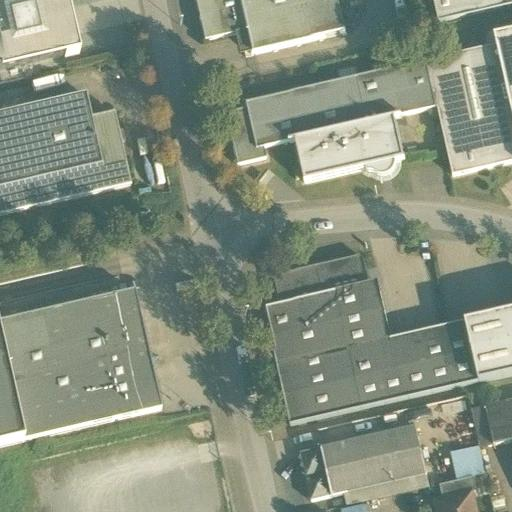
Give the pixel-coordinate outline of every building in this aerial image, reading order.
[(0,0),(0,71),(63,58),(64,60),(78,57),(72,30),(60,33),(52,0),(0,0)] [(64,0),(52,0),(60,33),(72,30),(64,0)] [(194,0),(204,43),(245,34),(237,0),(194,0)] [(337,0),(237,0),(245,34),(250,57),(346,35),(337,0)] [(511,0),(432,0),(438,24),(511,7),(511,0)] [(511,35),(495,39),(497,49),(498,48),(511,111),(511,35)] [(497,49),(426,65),(436,111),(438,111),(453,179),(511,165),(511,111),(498,48),(497,49)] [(0,71),(0,74),(64,60),(63,58),(0,71)] [(401,119),(436,111),(426,65),(244,105),(246,111),(225,115),(236,167),(265,161),(263,150),(289,144),(289,145),(296,144),(305,186),(365,172),(368,176),(373,176),(377,179),(386,180),(394,175),(396,165),(405,163),(396,122),(402,120),(401,119)] [(0,192),(100,169),(90,121),(84,98),(0,116),(0,192)] [(113,115),(90,121),(100,169),(0,192),(0,217),(130,188),(113,115)] [(317,268),(316,270),(318,271),(323,297),(336,294),(367,287),(368,285),(362,261),(360,259),(317,268)] [(278,307),(323,297),(318,271),(316,270),(315,269),(274,278),(272,281),(278,307)] [(336,294),(349,351),(386,343),(385,338),(389,337),(378,290),(374,291),(369,288),(367,287),(336,294)] [(134,294),(0,324),(0,448),(22,444),(160,412),(150,368),(153,368),(158,361),(151,356),(148,357),(134,294)] [(291,427),(362,411),(349,351),(336,294),(323,297),(278,307),(264,310),(291,427)] [(511,314),(466,325),(479,385),(511,377),(511,314)] [(362,411),(479,385),(466,325),(390,342),(386,343),(349,351),(362,411)] [(511,444),(511,403),(485,409),(494,448),(511,444)] [(298,457),(309,505),(332,499),(427,478),(416,430),(322,452),(298,457)] [(474,481),(476,490),(489,487),(486,478),(474,481)] [(440,488),(443,504),(471,497),(472,499),(478,498),(476,490),(474,481),(440,488)] [(474,511),(472,499),(471,497),(443,504),(437,505),(438,511),(474,511)]
